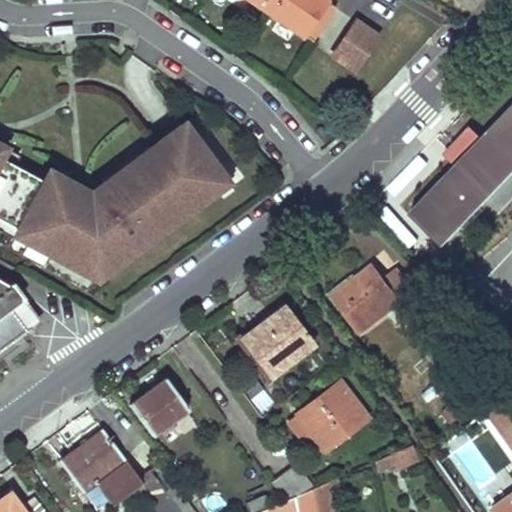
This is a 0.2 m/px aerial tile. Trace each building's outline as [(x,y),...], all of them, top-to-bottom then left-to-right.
[(248,0),(304,37),(306,33),(314,38),(336,6),(328,1),(328,0),(248,0)] [(380,33),(355,16),(328,54),(354,71),(380,33)] [(511,105),(410,211),(444,243),(511,171),(511,105)] [(0,236),(88,284),(202,198),(218,187),(209,175),(219,167),(218,166),(184,121),(146,150),(136,158),(139,161),(108,184),(105,181),(86,196),(81,199),(45,180),(15,164),(0,156),(5,147),(0,143),(0,236)] [(15,164),(20,155),(5,147),(0,156),(15,164)] [(108,184),(139,161),(136,158),(146,150),(143,147),(102,178),(105,181),(108,184)] [(205,202),(234,180),(221,164),(218,166),(219,167),(209,175),(218,187),(202,198),(205,202)] [(86,196),(47,175),(45,180),(81,199),(86,196)] [(511,362),(511,352),(431,260),(425,266),(511,364),(511,362)] [(397,268),(383,278),(373,265),(333,296),(360,332),(414,291),(397,268)] [(0,279),(0,349),(25,331),(10,309),(24,299),(12,282),(8,285),(0,279)] [(284,307),(243,339),(270,376),(311,345),(284,307)] [(270,376),(243,339),(238,342),(266,379),(270,376)] [(505,395),(511,389),(511,382),(497,365),(468,389),(486,411),(505,395)] [(165,379),(131,404),(153,434),(187,409),(165,379)] [(340,383),(298,414),(301,417),(302,418),(323,447),(325,449),(367,418),(340,383)] [(466,424),(450,406),(442,414),(455,432),(466,424)] [(302,418),(301,417),(290,424),(312,454),(323,447),(302,418)] [(140,483),(101,431),(59,462),(81,492),(96,481),(113,503),(135,487),(152,510),(149,511),(193,511),(177,492),(168,498),(151,475),(140,483)] [(410,446),(375,461),(377,471),(395,464),(397,467),(416,459),(410,446)] [(296,466),(271,481),(285,500),(294,496),(313,487),(296,466)] [(313,487),(294,496),(297,510),(297,511),(330,511),(325,482),(313,487)] [(257,511),(291,511),(297,510),(294,496),(285,500),(269,507),(257,511)] [(511,511),(511,496),(493,510),(494,511),(511,511)] [(264,497),(248,504),(251,511),(257,511),(269,507),(264,497)] [(0,511),(42,511),(34,500),(20,510),(17,506),(8,511),(6,511),(3,506),(0,507),(0,511)]
